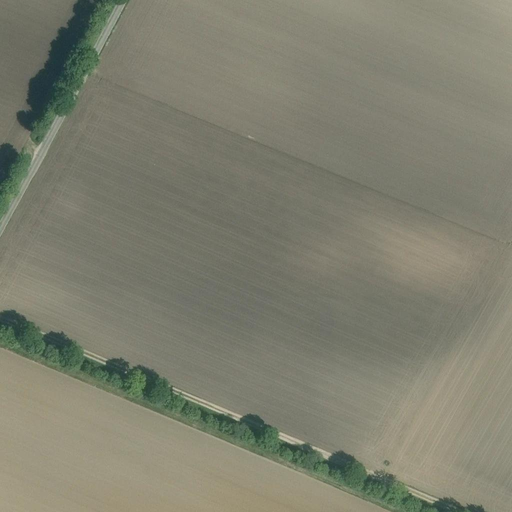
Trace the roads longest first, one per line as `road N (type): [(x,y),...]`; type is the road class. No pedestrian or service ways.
road 1 (track): [(459,511),(0,317)]
road 2 (unclassified): [(121,0),(0,226)]
